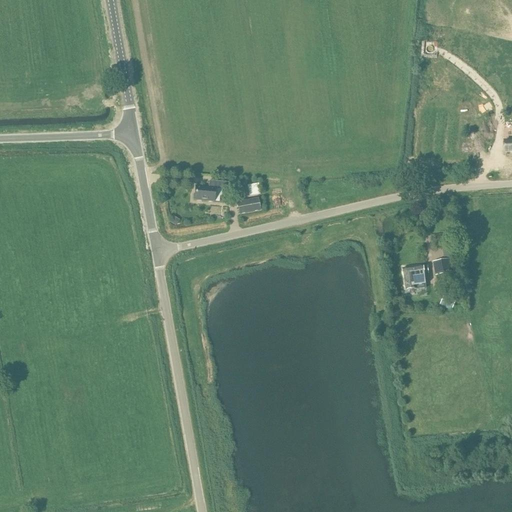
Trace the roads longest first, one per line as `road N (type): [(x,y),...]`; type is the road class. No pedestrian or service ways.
road 1 (unclassified): [(511,185),(444,188),(150,253)]
road 2 (unclassified): [(197,511),(150,253)]
road 3 (unclassified): [(130,132),(109,0)]
road 4 (unclassified): [(0,137),(130,132)]
road 5 (unclassified): [(130,132),(150,253)]
